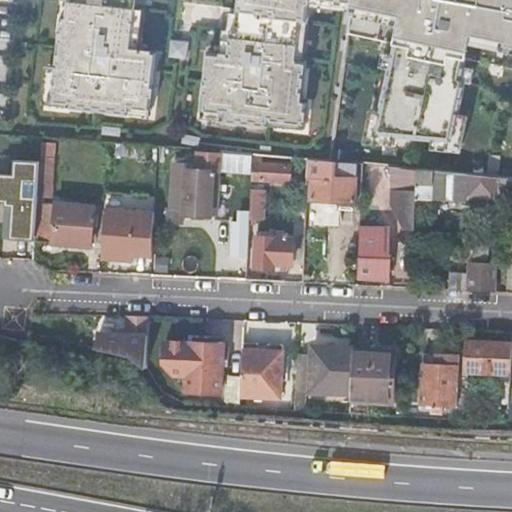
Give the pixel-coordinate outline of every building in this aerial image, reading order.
[(511,0),(65,0),(58,63),(50,62),(46,102),(153,114),(161,53),(138,49),(145,8),(137,4),(137,0),(240,0),(233,52),(210,49),(201,115),(307,127),(312,100),(306,100),(312,61),(300,59),(304,18),(336,22),(402,39),(388,109),(375,107),(368,141),(397,145),(400,134),(434,137),(432,147),(463,150),(471,114),(458,112),(470,56),(511,64),(511,0)] [(299,140),(334,146),(335,136),(300,131),(299,140)] [(252,154),(296,158),(298,142),(255,136),(252,154)] [(296,158),(331,161),(334,146),(299,140),(298,142),(296,158)] [(175,194),(171,194),(170,222),(184,223),(185,214),(185,210),(192,210),(192,214),(213,215),(213,206),(215,171),(220,171),(220,181),(253,183),(253,179),(254,155),(222,152),(222,154),(199,153),(198,165),(192,165),(193,161),(180,160),(180,164),(176,164),(175,194)] [(265,156),(254,155),(253,179),(292,182),(294,165),(264,163),(265,156)] [(54,157),(40,156),(39,182),(52,182),(54,157)] [(337,162),(308,160),(308,179),(314,179),(313,200),(356,202),(357,179),(336,177),(337,162)] [(0,167),(0,204),(22,206),(26,170),(0,167)] [(511,177),(418,169),(417,190),(416,214),(415,229),(414,265),(413,273),(430,273),(432,233),(426,232),(426,222),(423,222),(423,211),(432,211),(432,207),(432,198),(442,199),(469,201),(469,196),(495,198),(496,194),(511,194),(511,177)] [(405,229),(415,229),(416,214),(417,190),(393,189),(392,203),(405,229)] [(432,198),(432,207),(440,207),(441,207),(442,205),(442,199),(432,198)] [(41,201),(38,240),(91,245),(94,206),(41,201)] [(16,242),(35,243),(36,220),(17,217),(16,242)] [(106,220),(104,257),(132,259),(135,222),(106,220)] [(362,227),(359,277),(391,279),(392,253),(387,253),(388,228),(362,227)] [(257,238),(256,268),(274,270),(274,265),(292,265),(294,240),(285,239),(285,234),(275,233),(275,238),(257,238)] [(451,274),(450,289),(494,292),(496,264),(489,263),(490,249),(474,247),(473,263),(471,262),(470,275),(451,274)] [(100,324),(98,351),(150,355),(152,327),(100,324)] [(225,336),(190,334),(189,343),(224,344),(225,336)] [(511,363),(511,342),(468,341),(467,372),(511,374),(511,363)] [(188,374),(189,343),(166,342),(165,364),(176,374),(188,374)] [(188,374),(187,390),(222,391),(224,344),(189,343),(188,374)] [(314,357),(300,356),(298,388),(308,388),(352,390),(354,350),(354,347),(314,346),(314,357)] [(285,352),(244,350),(243,376),(242,396),(282,398),(285,352)] [(352,390),(352,399),(394,401),(397,352),(354,350),(352,390)] [(460,366),(461,356),(441,355),(440,359),(424,358),(422,404),(435,404),(435,406),(437,406),(437,404),(453,405),(459,406),(460,366)] [(229,401),(242,402),(242,396),(243,376),(230,375),(229,401)] [(298,396),(297,407),(308,408),(308,396),(298,396)]
